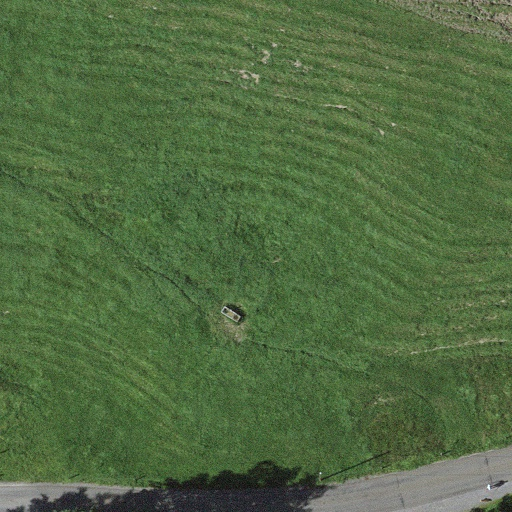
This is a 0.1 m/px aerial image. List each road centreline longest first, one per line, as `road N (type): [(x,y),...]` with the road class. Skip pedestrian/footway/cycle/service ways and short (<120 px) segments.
road 1 (unclassified): [(259,511),(511,464)]
road 2 (unclassified): [(0,505),(132,511)]
